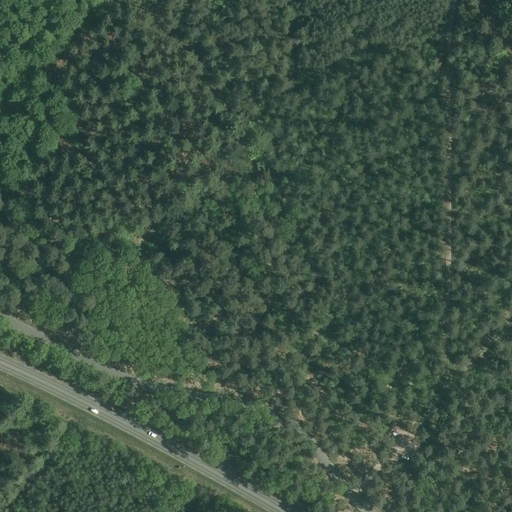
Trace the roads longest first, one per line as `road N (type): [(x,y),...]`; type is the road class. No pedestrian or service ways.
road 1 (track): [(452,0),(444,391),(350,495)]
road 2 (track): [(441,396),(294,314),(303,251),(298,228),(246,126),(213,91),(188,0)]
road 3 (track): [(229,401),(0,4)]
road 4 (unclassified): [(368,511),(280,418),(138,384),(0,316)]
road 5 (primary): [(283,511),(0,361)]
